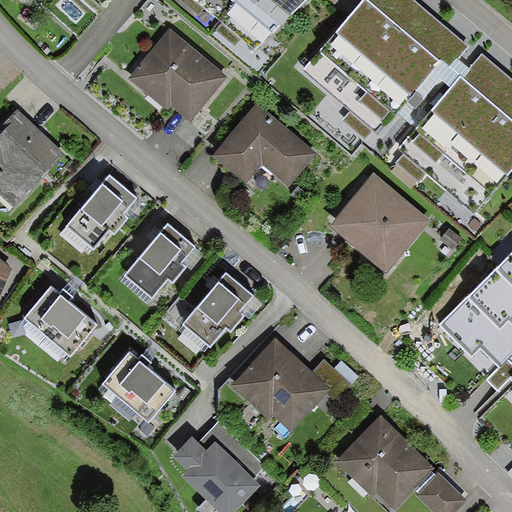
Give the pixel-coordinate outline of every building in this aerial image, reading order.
[(194,0),(256,52),(310,0),(194,0)] [(449,70),(467,48),(409,0),(371,0),(309,74),(380,134),(441,63),(449,70)] [(228,80),(171,31),(129,81),(168,114),(172,111),(191,126),(228,80)] [(511,84),(481,58),(402,151),(476,213),(511,171),(511,84)] [(320,155),(258,105),(213,160),(248,188),(263,169),(291,192),(320,155)] [(68,157),(19,110),(0,128),(0,199),(15,213),(68,157)] [(432,223),(373,174),(329,228),(387,277),(432,223)] [(136,200),(112,179),(68,232),(93,253),(110,234),(115,238),(127,222),(122,218),(136,200)] [(195,248),(170,227),(126,280),(152,301),(168,281),(173,286),(186,270),(180,266),(195,248)] [(511,259),(443,329),(511,396),(511,259)] [(0,300),(12,272),(0,261),(0,300)] [(253,298),(228,277),(184,330),(210,351),(226,331),(231,336),(244,320),(238,316),(253,298)] [(97,328),(51,291),(24,324),(71,361),(97,328)] [(310,373),(276,340),(231,387),(267,421),(273,415),(291,432),(330,392),(310,373)] [(174,392),(128,356),(102,388),(148,425),(174,392)] [(323,360),(310,373),(330,392),(327,394),(337,404),(352,388),(323,360)] [(434,469),(381,420),(337,465),(374,501),(378,497),(393,511),(434,469)] [(188,473),(181,480),(214,511),(238,511),(260,490),(251,482),(265,466),(219,423),(197,447),(192,442),(174,461),(188,473)] [(456,511),(468,501),(440,473),(417,496),(432,511),(456,511)]
